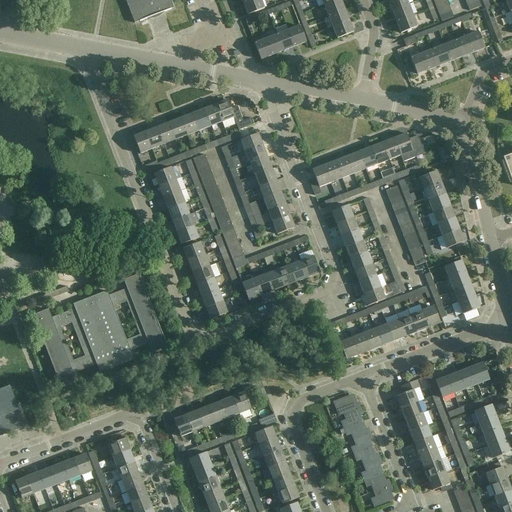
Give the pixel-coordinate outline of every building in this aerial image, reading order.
[(125,0),(135,23),(139,21),(139,22),(171,9),(174,8),(170,0),(125,0)] [(248,15),(264,9),(261,0),(251,0),(243,3),(248,15)] [(336,0),(324,5),(328,16),(345,10),(340,0),(336,0)] [(387,0),(392,10),(408,4),(406,0),(387,0)] [(446,0),(435,4),(437,10),(449,5),(447,0),(446,0)] [(482,6),(479,0),(467,5),(470,10),(482,6)] [(290,1),(279,6),(280,10),(292,5),(290,1)] [(294,3),(299,15),(303,13),(298,2),(294,3)] [(392,10),(396,22),(413,15),(408,4),(392,10)] [(437,10),(440,15),(451,11),(449,5),(437,10)] [(279,6),(268,10),(269,14),(280,10),(279,6)] [(433,7),(429,9),(434,21),(437,19),(433,7)] [(494,18),(489,7),(485,8),(490,20),(494,18)] [(268,10),(256,15),(258,19),(269,14),(268,10)] [(328,16),(333,27),(349,21),(345,10),(328,16)] [(454,17),(451,11),(440,15),(442,21),(454,17)] [(303,26),(307,24),(303,13),(299,15),(303,26)] [(473,17),(471,13),(459,18),(461,22),(473,17)] [(256,15),(245,19),(246,23),(258,19),(256,15)] [(417,27),(413,15),(396,22),(401,33),(417,27)] [(459,18),(448,22),(450,26),(461,22),(459,18)] [(490,20),(494,31),(498,29),(494,18),(490,20)] [(353,33),(349,21),(333,27),(337,39),(353,33)] [(439,30),(450,26),(448,22),(437,27),(439,30)] [(303,26),(307,37),(311,36),(307,24),(303,26)] [(300,26),(288,30),(294,47),(306,42),(300,26)] [(437,27),(426,31),(427,35),(439,30),(437,27)] [(494,31),(499,43),(502,41),(498,29),(494,31)] [(277,34),(283,51),(294,47),(288,30),(277,34)] [(478,32),(467,36),(473,53),(485,48),(478,32)] [(277,34),(266,39),(272,55),(283,51),(277,34)] [(415,35),(403,40),(406,47),(418,43),(416,39),(415,35)] [(307,37),(312,49),(316,47),(311,36),(307,37)] [(473,53),(467,36),(455,40),(462,57),(473,53)] [(261,60),(272,55),(266,39),(254,43),(261,60)] [(455,40),(444,45),(451,61),(462,57),(455,40)] [(433,49),(439,66),(451,61),(444,45),(433,49)] [(433,49),(422,54),(428,70),(439,66),(433,49)] [(417,74),(428,70),(422,54),(410,58),(417,74)] [(242,121),(236,106),(231,108),(227,100),(215,104),(222,122),(233,117),(236,123),(242,121)] [(215,104),(204,109),(211,126),(222,122),(215,104)] [(204,109),(192,113),(198,131),(211,126),(204,109)] [(192,113),(180,118),(187,135),(198,131),(192,113)] [(238,130),(253,124),(251,117),(242,121),(236,123),(238,130)] [(180,118),(169,123),(175,140),(187,135),(180,118)] [(163,144),(175,140),(169,123),(157,127),(163,144)] [(157,127),(145,132),(152,149),(163,144),(157,127)] [(242,136),(240,131),(227,136),(229,141),(242,136)] [(152,149),(145,132),(133,136),(140,154),(152,149)] [(240,140),(245,152),(262,145),(258,133),(240,140)] [(394,138),(401,155),(403,162),(415,157),(414,152),(423,149),(418,135),(408,139),(406,133),(394,138)] [(229,141),(227,136),(216,140),(218,145),(229,141)] [(389,160),(401,155),(394,138),(383,143),(389,160)] [(218,145),(216,140),(204,145),(206,150),(218,145)] [(383,143),(371,147),(377,164),(389,160),(383,143)] [(206,150),(204,145),(193,150),(194,154),(206,150)] [(245,152),(250,164),(267,157),(262,145),(245,152)] [(225,159),(230,157),(226,146),(221,148),(225,159)] [(359,152),(366,169),(377,164),(371,147),(359,152)] [(194,154),(193,150),(181,154),(183,159),(194,154)] [(511,151),(502,155),(511,182),(511,151)] [(359,152),(347,156),(354,173),(366,169),(359,152)] [(183,159),(181,154),(169,159),(171,164),(183,159)] [(193,158),(195,163),(206,159),(204,154),(193,158)] [(336,161),(342,178),(354,173),(347,156),(336,161)] [(230,171),(235,170),(230,157),(225,159),(230,171)] [(250,164),(254,175),(271,169),(267,157),(250,164)] [(171,164),(169,159),(157,163),(159,168),(171,164)] [(195,163),(197,168),(208,164),(206,159),(195,163)] [(190,160),(185,162),(190,174),(195,172),(190,160)] [(336,161),(324,165),(331,182),(342,178),(336,161)] [(145,166),(148,173),(159,168),(157,163),(157,162),(145,166)] [(197,168),(199,173),(210,169),(208,164),(197,168)] [(322,194),(319,187),(331,182),(324,165),(312,170),(315,177),(309,180),(315,197),(322,194)] [(408,175),(420,170),(418,165),(406,170),(408,175)] [(154,174),(158,186),(175,179),(171,167),(154,174)] [(199,173),(201,179),(212,174),(210,169),(199,173)] [(254,175),(259,187),(276,181),(271,169),(254,175)] [(234,183),(239,181),(235,170),(230,171),(234,183)] [(408,175),(406,170),(395,174),(397,179),(408,175)] [(419,178),(424,189),(441,183),(436,171),(419,178)] [(195,172),(190,174),(194,185),(199,183),(195,172)] [(201,179),(203,184),(214,179),(212,174),(201,179)] [(397,179),(395,174),(383,179),(385,184),(397,179)] [(158,186),(163,197),(180,191),(175,179),(158,186)] [(203,184),(205,189),(216,184),(214,179),(203,184)] [(385,184),(383,179),(372,184),(374,188),(385,184)] [(239,195),(244,193),(239,181),(234,183),(239,195)] [(259,187),(263,199),(280,192),(276,181),(259,187)] [(199,183),(194,185),(199,197),(204,195),(199,183)] [(404,197),(409,195),(405,183),(400,185),(404,197)] [(424,189),(429,202),(446,195),(441,183),(424,189)] [(205,189),(207,194),(218,189),(216,184),(205,189)] [(374,188),(372,184),(360,188),(362,193),(374,188)] [(385,190),(387,196),(398,191),(396,186),(385,190)] [(362,193),(360,188),(348,193),(350,197),(362,193)] [(207,194),(208,199),(220,194),(218,189),(207,194)] [(163,197),(167,209),(184,203),(180,191),(163,197)] [(400,196),(398,191),(387,196),(389,201),(400,196)] [(263,199),(268,211),(285,204),(280,192),(263,199)] [(243,206),(248,204),(244,193),(239,195),(243,206)] [(350,197),(348,193),(336,197),(338,202),(350,197)] [(208,199),(210,204),(222,199),(220,194),(208,199)] [(204,195),(199,197),(204,209),(208,207),(204,195)] [(409,209),(414,207),(409,195),(404,197),(409,209)] [(429,202),(433,213),(450,206),(446,195),(429,202)] [(389,201),(391,206),(402,201),(400,196),(389,201)] [(338,202),(336,197),(325,202),(326,207),(338,202)] [(368,198),(363,200),(368,212),(372,210),(368,198)] [(210,204),(212,209),(224,204),(222,199),(210,204)] [(404,206),(402,201),(391,206),(393,211),(404,206)] [(167,209),(172,221),(189,214),(184,203),(167,209)] [(212,209),(214,214),(226,209),(224,204),(212,209)] [(255,209),(251,211),(248,204),(243,206),(248,218),(253,216),(257,214),(255,209)] [(268,211),(272,222),(289,216),(285,204),(268,211)] [(331,212),(336,224),(353,217),(349,205),(331,212)] [(393,211),(395,216),(406,211),(404,206),(393,211)] [(433,213),(438,225),(455,218),(450,206),(433,213)] [(208,207),(204,209),(208,220),(213,218),(208,207)] [(414,221),(418,219),(414,207),(409,209),(414,221)] [(214,214),(216,219),(228,214),(226,209),(214,214)] [(372,210),(368,212),(372,223),(377,221),(372,210)] [(408,216),(406,211),(395,216),(397,221),(408,216)] [(172,221),(176,232),(193,225),(189,214),(172,221)] [(216,219),(218,224),(230,220),(228,214),(216,219)] [(252,230),(257,228),(253,216),(248,218),(252,230)] [(289,216),(272,222),(277,234),(294,228),(289,216)] [(397,221),(399,226),(410,221),(408,216),(397,221)] [(336,224),(341,236),(358,229),(353,217),(336,224)] [(213,218),(208,220),(213,232),(217,230),(213,218)] [(438,225),(442,236),(459,230),(455,218),(438,225)] [(418,233),(423,231),(418,219),(414,221),(418,233)] [(218,224),(220,229),(232,225),(230,220),(218,224)] [(377,221),(372,223),(377,235),(382,233),(377,221)] [(399,226),(401,231),(412,226),(410,221),(399,226)] [(193,225),(176,232),(181,245),(198,238),(193,225)] [(220,229),(222,234),(234,230),(232,225),(220,229)] [(401,231),(403,236),(414,231),(412,226),(401,231)] [(252,230),(257,242),(262,240),(257,228),(252,230)] [(341,236),(345,247),(363,241),(358,229),(341,236)] [(222,234),(224,239),(235,235),(234,230),(222,234)] [(459,230),(442,236),(447,249),(464,242),(459,230)] [(403,236),(405,241),(416,236),(414,231),(403,236)] [(423,244),(428,242),(423,231),(418,233),(423,244)] [(386,245),(382,233),(377,235),(381,247),(386,245)] [(219,235),(214,237),(219,249),(224,247),(219,235)] [(224,239),(226,244),(237,240),(235,235),(224,239)] [(293,241),(295,246),(306,241),(304,236),(293,241)] [(405,241),(407,246),(418,241),(416,236),(405,241)] [(226,244),(228,249),(239,245),(237,240),(226,244)] [(281,245),(283,250),(295,246),(293,241),(281,245)] [(345,247),(350,259),(367,252),(363,241),(345,247)] [(407,246),(409,251),(420,246),(418,241),(407,246)] [(183,249),(187,261),(205,254),(200,242),(183,249)] [(423,244),(427,256),(432,254),(428,242),(423,244)] [(228,249),(230,254),(241,250),(239,245),(228,249)] [(270,250),(272,255),(283,250),(281,245),(270,250)] [(391,257),(386,245),(381,247),(386,259),(391,257)] [(409,251),(411,256),(422,251),(420,246),(409,251)] [(224,247),(219,249),(223,260),(228,258),(224,247)] [(243,255),(241,250),(230,254),(232,259),(243,255)] [(258,254),(260,259),(272,255),(270,250),(258,254)] [(411,256),(413,261),(424,256),(422,251),(411,256)] [(350,259),(355,271),(372,264),(367,252),(350,259)] [(187,261),(192,272),(209,266),(205,254),(187,261)] [(246,259),(248,264),(260,259),(258,254),(246,259)] [(301,260),(307,278),(319,273),(312,256),(301,260)] [(426,262),(424,256),(413,261),(415,266),(426,262)] [(395,268),(391,257),(386,259),(391,270),(395,268)] [(228,258),(223,260),(228,272),(233,270),(228,258)] [(234,264),(236,269),(248,264),(246,259),(234,264)] [(307,278),(301,260),(289,265),(295,282),(307,278)] [(444,267),(453,291),(471,285),(461,261),(444,267)] [(355,271),(359,282),(376,276),(372,264),(355,271)] [(289,265),(277,270),(284,287),(295,282),(289,265)] [(192,272),(196,284),(214,278),(209,266),(192,272)] [(400,280),(395,268),(391,270),(395,282),(400,280)] [(233,270),(228,272),(233,284),(238,282),(233,270)] [(284,287),(277,270),(265,274),(272,291),(284,287)] [(72,373),(95,364),(99,373),(133,360),(130,351),(148,344),(151,353),(167,347),(138,274),(123,280),(127,289),(109,296),(107,291),(73,304),(75,309),(52,318),(49,309),(33,315),(61,388),(76,382),(72,373)] [(265,274),(254,279),(261,296),(272,291),(265,274)] [(429,287),(434,285),(430,274),(425,276),(429,287)] [(359,282),(364,294),(381,288),(376,276),(359,282)] [(196,284),(201,296),(218,289),(214,278),(196,284)] [(261,296),(254,279),(241,284),(248,301),(261,296)] [(404,291),(400,280),(395,282),(400,293),(404,291)] [(238,282),(233,284),(237,295),(242,293),(238,282)] [(434,299),(439,297),(434,285),(429,287),(434,299)] [(462,315),(480,309),(471,285),(453,291),(462,315)] [(34,305),(69,291),(67,286),(32,300),(34,305)] [(427,292),(425,287),(415,291),(417,296),(427,292)] [(381,288),(364,294),(368,306),(385,299),(381,288)] [(201,296),(206,308),(223,301),(218,289),(201,296)] [(417,296),(415,291),(403,296),(405,301),(417,296)] [(242,293),(237,295),(242,307),(247,305),(242,293)] [(405,301),(403,296),(391,300),(393,305),(405,301)] [(438,310),(444,308),(439,297),(434,299),(438,310)] [(393,305),(391,300),(379,305),(381,310),(393,305)] [(223,301),(206,308),(210,320),(227,313),(223,301)] [(381,310),(379,305),(368,309),(370,314),(381,310)] [(417,332),(428,328),(422,311),(420,305),(408,310),(410,316),(417,332)] [(434,307),(422,311),(428,328),(440,323),(434,307)] [(438,310),(443,323),(448,321),(444,308),(438,310)] [(370,314),(368,309),(356,314),(358,319),(370,314)] [(356,314),(345,318),(347,323),(358,319),(356,314)] [(410,316),(398,320),(405,337),(417,332),(410,316)] [(345,318),(332,323),(334,328),(347,323),(345,318)] [(387,324),(393,341),(405,337),(398,320),(387,324)] [(375,329),(381,344),(382,346),(393,341),(387,324),(375,329)] [(382,346),(381,344),(375,329),(363,333),(370,350),(382,346)] [(352,338),(355,344),(359,355),(370,350),(363,333),(352,338)] [(359,355),(355,344),(352,338),(340,342),(346,360),(359,355)] [(490,379),(483,362),(459,371),(466,388),(490,379)] [(435,381),(442,398),(466,388),(459,371),(435,381)] [(256,386),(263,403),(269,401),(260,378),(242,385),(244,391),(256,386)] [(418,402),(413,389),(418,387),(415,380),(401,386),(403,393),(396,396),(401,408),(418,402)] [(437,394),(432,382),(427,384),(432,396),(437,394)] [(10,386),(0,389),(0,436),(25,427),(19,410),(10,386)] [(251,410),(250,408),(245,393),(244,392),(232,397),(239,414),(241,420),(251,416),(249,410),(251,410)] [(442,406),(437,394),(432,396),(437,408),(442,406)] [(483,399),(485,404),(497,399),(495,394),(483,399)] [(339,416),(344,414),(360,408),(358,403),(356,404),(352,395),(334,402),(339,416)] [(227,419),(239,414),(232,397),(221,402),(227,419)] [(474,408),(485,404),(483,399),(472,403),(474,408)] [(221,402),(209,406),(215,423),(227,419),(221,402)] [(401,408),(405,420),(422,413),(418,402),(401,408)] [(460,408),(462,413),(474,408),(472,403),(460,408)] [(474,411),(484,435),(501,428),(491,404),(474,411)] [(204,428),(215,423),(209,406),(197,411),(204,428)] [(437,408),(441,420),(446,418),(442,406),(437,408)] [(342,422),(344,429),(362,421),(359,413),(361,412),(360,408),(344,414),(346,420),(342,422)] [(460,408),(448,412),(450,417),(462,413),(460,408)] [(197,411),(185,415),(192,432),(204,428),(197,411)] [(405,420),(410,432),(427,425),(422,413),(405,420)] [(180,437),(192,432),(185,415),(173,420),(180,437)] [(274,415),(259,421),(261,427),(277,421),(274,415)] [(451,429),(446,418),(441,420),(446,431),(451,429)] [(451,420),(455,432),(460,430),(456,418),(451,420)] [(352,434),(354,440),(370,434),(368,429),(366,430),(362,421),(344,429),(340,430),(342,435),(345,434),(346,437),(352,434)] [(246,433),(258,429),(256,424),(244,428),(246,433)] [(410,432),(414,444),(431,437),(427,425),(410,432)] [(254,433),(259,445),(276,438),(271,427),(254,433)] [(246,433),(244,428),(233,433),(235,438),(246,433)] [(493,459),(510,452),(501,428),(484,435),(493,459)] [(446,431),(450,443),(456,441),(451,429),(446,431)] [(460,444),(465,442),(460,430),(455,432),(460,444)] [(235,438),(233,433),(221,438),(223,442),(235,438)] [(352,448),(354,454),(372,447),(369,439),(371,438),(370,434),(354,440),(356,446),(352,448)] [(414,444),(419,455),(436,449),(431,437),(414,444)] [(223,442),(221,438),(210,442),(212,447),(223,442)] [(259,445),(263,457),(281,451),(276,438),(259,445)] [(108,445),(113,457),(130,451),(125,439),(108,445)] [(232,442),(236,454),(241,452),(237,441),(232,442)] [(460,453),(456,441),(450,443),(455,455),(460,453)] [(212,447),(210,442),(198,447),(200,452),(212,447)] [(460,444),(464,456),(469,454),(465,442),(460,444)] [(229,444),(224,446),(228,458),(234,456),(229,444)] [(184,446),(178,448),(180,458),(187,457),(184,446)] [(200,452),(198,447),(186,451),(188,456),(200,452)] [(376,456),(372,447),(354,454),(357,460),(361,459),(364,466),(380,460),(378,455),(376,456)] [(419,455),(423,467),(441,460),(436,449),(419,455)] [(88,453),(93,465),(98,463),(93,451),(88,453)] [(113,457),(117,469),(135,463),(130,451),(113,457)] [(263,457),(268,469),(285,462),(281,451),(263,457)] [(189,459),(194,471),(211,465),(206,452),(189,459)] [(241,466),(246,464),(241,452),(236,454),(241,466)] [(455,455),(460,466),(465,464),(460,453),(455,455)] [(85,454),(73,459),(80,476),(92,471),(85,454)] [(464,456),(471,474),(476,472),(469,454),(464,456)] [(238,467),(234,456),(228,458),(233,469),(238,467)] [(69,480),(80,476),(73,459),(62,463),(69,480)] [(362,473),(364,480),(382,473),(379,465),(381,464),(380,460),(364,466),(366,472),(362,473)] [(423,467),(428,479),(445,472),(441,460),(423,467)] [(268,469),(273,481),(290,474),(285,462),(268,469)] [(62,463),(50,468),(57,485),(69,480),(62,463)] [(98,477),(102,475),(98,463),(93,465),(98,477)] [(117,469),(122,481),(139,474),(135,463),(117,469)] [(486,476),(490,485),(507,478),(502,467),(501,467),(499,463),(476,472),(479,479),(486,476)] [(241,466),(245,477),(250,476),(246,464),(241,466)] [(469,476),(465,464),(460,466),(464,478),(469,476)] [(194,471),(198,483),(215,476),(211,465),(194,471)] [(238,467),(233,469),(238,481),(243,479),(238,467)] [(45,489),(57,485),(50,468),(38,472),(45,489)] [(38,472),(27,477),(33,494),(45,489),(38,472)] [(450,484),(445,472),(428,479),(432,491),(450,484)] [(371,484),(374,491),(390,485),(388,481),(386,482),(382,473),(364,480),(367,486),(371,484)] [(122,481),(126,493),(144,486),(139,474),(122,481)] [(273,481),(277,492),(294,485),(290,474),(273,481)] [(98,477),(102,488),(107,487),(102,475),(98,477)] [(198,483),(203,495),(220,488),(215,476),(198,483)] [(250,490),(255,488),(250,476),(245,477),(250,490)] [(22,499),(33,494),(27,477),(15,482),(22,499)] [(490,485),(494,497),(511,490),(507,478),(490,485)] [(247,491),(243,479),(238,481),(242,493),(247,491)] [(466,482),(470,493),(475,491),(471,480),(466,482)] [(299,498),(294,485),(277,492),(282,504),(299,498)] [(391,489),(390,485),(374,491),(377,498),(372,499),(374,506),(392,499),(389,490),(391,489)] [(95,494),(88,497),(90,502),(102,497),(98,486),(92,488),(95,494)] [(126,493),(131,504),(148,497),(144,486),(126,493)] [(107,500),(112,498),(107,487),(102,488),(107,500)] [(453,492),(455,497),(467,492),(465,487),(464,487),(457,490),(453,492)] [(203,495),(207,506),(224,500),(220,488),(203,495)] [(250,490),(254,501),(259,499),(255,488),(250,490)] [(494,497),(499,508),(511,503),(511,492),(511,490),(494,497)] [(247,491),(242,493),(247,505),(252,503),(247,491)] [(480,503),(475,491),(470,493),(475,505),(480,503)] [(455,497),(457,502),(469,497),(467,492),(455,497)] [(79,506),(90,502),(88,497),(77,501),(79,506)] [(131,504),(133,511),(145,511),(153,509),(148,497),(131,504)] [(457,502),(459,507),(471,502),(469,497),(457,502)] [(107,500),(111,511),(116,510),(112,498),(107,500)] [(258,511),(262,511),(264,511),(259,499),(254,501),(258,511)] [(207,506),(209,511),(228,511),(229,511),(224,500),(207,506)] [(67,511),(79,506),(77,501),(65,506),(67,511)] [(459,507),(461,511),(473,507),(471,502),(459,507)] [(255,511),(252,503),(247,505),(249,511),(255,511)] [(280,510),(280,511),(300,511),(297,503),(280,510)] [(475,505),(477,511),(483,511),(480,503),(475,505)] [(511,511),(511,503),(499,508),(500,511),(511,511)]
